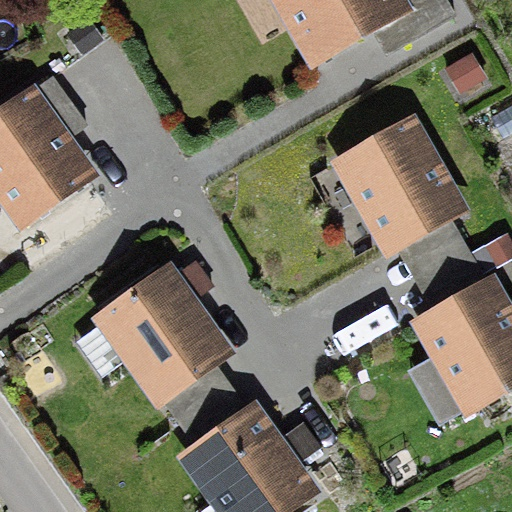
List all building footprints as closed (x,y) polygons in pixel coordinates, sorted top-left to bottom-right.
[(455,17),(444,0),(282,0),(318,61),(388,21),(403,47),(455,17)] [(86,126),(52,78),(0,115),(0,185),(26,223),(88,179),(62,143),(86,126)] [(342,162),(393,251),(458,214),(408,125),(342,162)] [(104,317),(163,400),(224,356),(165,273),(104,317)] [(422,321),(473,410),(511,387),(511,327),(487,284),(422,321)] [(189,455),(229,511),(285,511),(309,495),(250,412),(189,455)]
